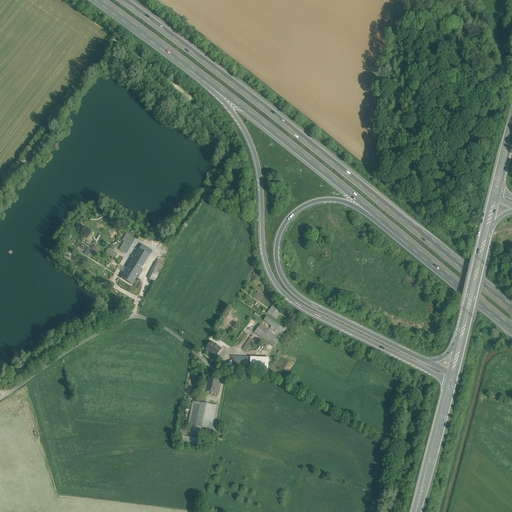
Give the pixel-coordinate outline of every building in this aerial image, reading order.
[(123,245),(120,251),(126,254),(132,243),(131,243),(134,238),(129,235),(123,245)] [(151,253),(141,246),(139,249),(149,256),(151,253)] [(116,254),(108,249),(105,253),(114,258),(116,254)] [(139,249),(127,268),(137,275),(149,256),(139,249)] [(156,263),(148,279),(154,282),(162,266),(156,263)] [(137,275),(127,268),(126,270),(125,269),(124,271),(125,272),(121,278),(131,285),(137,275)] [(273,305),(267,313),(276,319),(281,311),(273,305)] [(224,317),(227,318),(234,308),(231,306),(224,317)] [(286,330),(267,316),(264,320),(272,326),(270,328),(281,337),(286,330)] [(252,318),(236,340),(240,343),(256,321),(252,318)] [(280,339),(261,325),(254,333),(274,347),(280,339)] [(250,338),(242,349),(246,352),(254,341),(250,338)] [(222,349),(212,342),(206,349),(217,357),(222,349)] [(234,356),(233,367),(245,368),(246,357),(234,356)] [(251,357),(246,357),(245,368),(268,370),(268,358),(251,357)] [(220,380),(209,378),(206,391),(217,393),(220,380)] [(201,403),(193,401),(188,425),(196,426),(201,403)] [(213,405),(201,403),(196,426),(208,429),(209,422),(213,423),(217,406),(213,405)]
